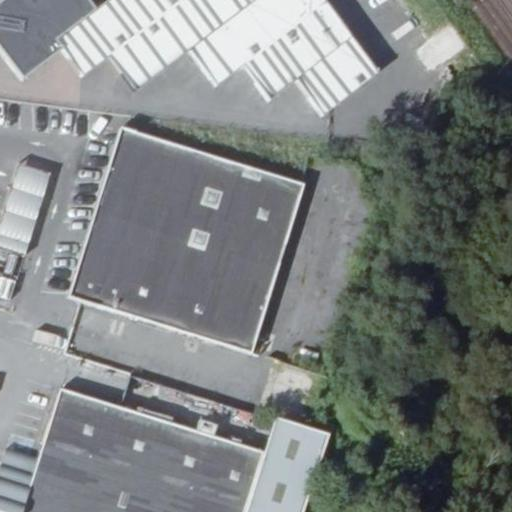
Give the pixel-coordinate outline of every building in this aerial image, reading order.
[(110,0),(92,13),(81,0),(0,0),(0,58),(16,81),(57,52),(77,79),(106,60),(132,96),(187,56),(214,93),(241,73),(267,107),(295,88),(321,122),(377,82),(316,0),(110,0)] [(79,298),(134,128),(119,124),(64,293),(79,298)] [(301,182),(134,128),(79,298),(247,351),(301,182)] [(42,199),(10,188),(0,219),(0,276),(16,282),(42,199)] [(0,300),(4,301),(9,282),(0,279),(0,300)] [(276,370),(272,382),(303,391),(307,378),(276,370)] [(241,511),(258,457),(56,393),(34,462),(17,511),(241,511)] [(17,511),(34,462),(4,452),(0,464),(0,511),(303,511),(328,443),(269,424),(258,457),(241,511),(17,511)]
